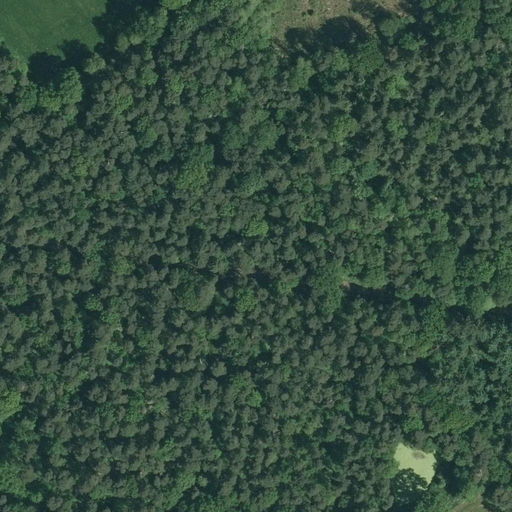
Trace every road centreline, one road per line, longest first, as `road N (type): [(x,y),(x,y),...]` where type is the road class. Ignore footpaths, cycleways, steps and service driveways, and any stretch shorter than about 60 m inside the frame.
road 1 (track): [(0,238),(511,308)]
road 2 (unclassified): [(0,151),(200,0)]
